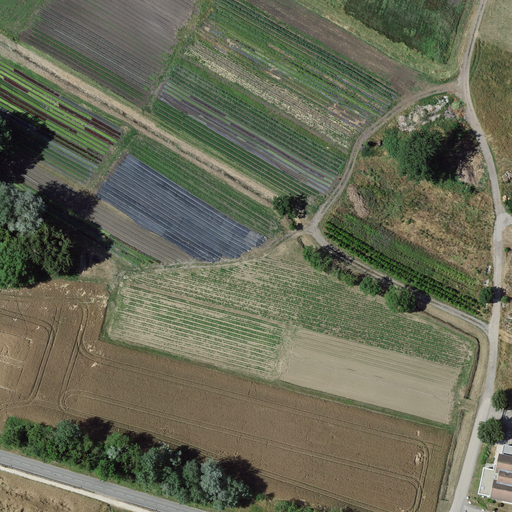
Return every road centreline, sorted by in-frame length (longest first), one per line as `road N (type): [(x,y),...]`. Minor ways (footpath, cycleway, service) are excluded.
road 1 (track): [(493,333),(306,230),(343,183),(361,136),(414,97),(464,85)]
road 2 (track): [(499,214),(464,85),(484,0)]
road 3 (unclassified): [(0,456),(184,511)]
road 4 (track): [(306,230),(243,260),(124,276)]
road 5 (track): [(489,387),(499,214),(511,220)]
road 6 (unclassified): [(455,511),(489,387)]
